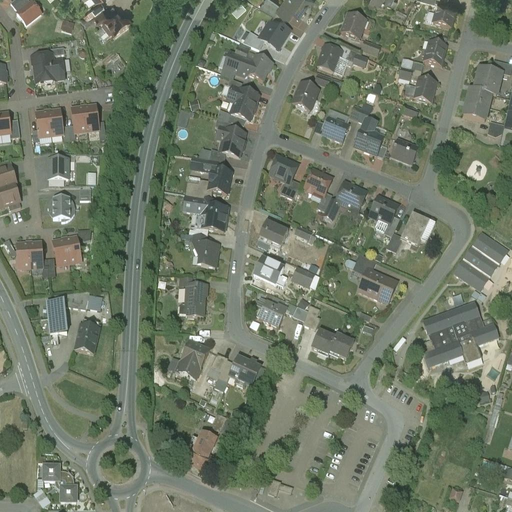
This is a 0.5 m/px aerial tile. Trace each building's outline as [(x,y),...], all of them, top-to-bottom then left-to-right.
[(24,0),(19,0),(10,8),(18,17),(30,7),(24,0)] [(278,11),(264,0),(259,8),(274,17),(278,11)] [(313,1),(310,0),(285,0),(280,7),(299,20),(313,1)] [(390,0),(370,0),(370,3),(386,10),(390,0)] [(456,9),(438,4),(432,26),(450,31),(453,22),(452,22),(455,10),(456,10),(456,9)] [(18,17),(16,18),(26,30),(41,18),(32,6),(30,7),(18,17)] [(117,12),(109,19),(101,9),(89,19),(97,31),(102,27),(105,30),(103,32),(109,40),(111,38),(114,42),(130,29),(126,24),(126,23),(121,17),(121,18),(117,12)] [(366,24),(348,17),(340,37),(358,44),(366,24)] [(290,34),(271,22),(259,41),(264,44),(279,53),(290,34)] [(74,28),(64,25),(61,35),(71,37),(74,28)] [(259,54),(264,44),(259,41),(250,35),(243,47),(251,51),(259,54)] [(381,50),(365,44),(362,53),(378,59),(381,50)] [(446,50),(429,45),(423,65),(440,70),(440,69),(438,68),(441,59),(443,59),(446,50)] [(243,47),(240,46),(237,51),(248,56),(251,51),(243,47)] [(248,56),(237,51),(234,58),(245,63),(248,56)] [(341,57),(325,51),(317,70),(333,76),(341,57)] [(63,52),(48,54),(49,60),(52,59),(52,60),(64,59),(63,52)] [(356,57),(350,54),(348,60),(346,59),(345,63),(352,66),(356,57)] [(357,56),(354,66),(366,71),(370,61),(357,56)] [(49,60),(31,62),(32,69),(34,71),(36,85),(37,87),(44,86),(44,87),(46,89),(51,88),(52,86),(52,85),(55,85),(54,79),(63,78),(61,65),(53,66),(52,60),(52,59),(49,60)] [(272,67),(256,59),(251,69),(228,61),(223,74),(244,81),(247,80),(248,79),(262,85),(267,75),(268,76),(272,67)] [(511,71),(511,68),(493,63),(491,74),(502,76),(501,77),(510,79),(511,71)] [(423,68),(413,66),(411,73),(421,76),(423,68)] [(491,74),(480,71),(474,94),(488,98),(496,100),(501,77),(502,76),(491,74)] [(421,76),(411,73),(411,75),(400,72),(398,81),(410,84),(410,83),(417,85),(418,81),(419,81),(421,76)] [(330,83),(317,79),(314,87),(327,91),(330,83)] [(419,81),(418,81),(417,85),(416,91),(404,88),(401,99),(430,107),(432,98),(432,97),(434,86),(435,87),(436,85),(419,81)] [(242,87),(230,82),(227,89),(231,91),(239,94),(240,92),(242,87)] [(317,94),(300,87),(292,108),(310,114),(317,94)] [(258,99),(240,92),(239,94),(231,91),(227,104),(234,107),(231,115),(230,118),(246,124),(249,125),(253,115),(251,114),(253,109),(255,109),(258,99)] [(474,94),(470,93),(463,119),(484,125),(489,106),(486,105),(488,98),(474,94)] [(371,110),(363,107),(361,113),(369,116),(371,110)] [(419,115),(404,109),(401,117),(416,122),(419,115)] [(95,110),(87,111),(87,110),(83,111),(86,135),(98,134),(98,127),(95,110)] [(361,113),(353,110),(349,121),(357,125),(361,113)] [(80,112),(72,113),(74,130),(75,137),(86,135),(83,111),(80,111),(80,112)] [(182,112),(178,128),(187,130),(191,115),(182,112)] [(369,116),(361,113),(357,125),(363,127),(365,128),(367,122),(369,116)] [(45,116),(36,118),(38,134),(39,141),(51,140),(48,115),(44,115),(45,116)] [(60,115),(51,116),(51,115),(48,115),(51,140),(63,138),(62,131),(60,115)] [(8,117),(0,118),(0,138),(10,137),(9,125),(8,117)] [(246,124),(230,118),(227,125),(231,126),(244,130),(246,124)] [(349,129),(328,121),(321,138),(342,147),(349,129)] [(377,126),(367,122),(365,128),(363,127),(361,132),(383,141),(385,134),(375,130),(377,126)] [(227,125),(217,123),(215,130),(219,132),(220,131),(229,133),(231,126),(227,125)] [(17,124),(9,125),(10,137),(10,143),(20,142),(17,124)] [(503,129),(490,125),(487,138),(495,142),(501,138),(503,129)] [(229,133),(220,131),(219,132),(216,143),(222,144),(219,155),(219,156),(226,157),(239,161),(241,153),(242,153),(244,146),(243,146),(245,138),(229,133)] [(383,141),(361,132),(353,151),(363,155),(364,153),(376,158),(376,159),(376,160),(376,159),(380,149),(383,141)] [(406,146),(397,143),(393,154),(395,154),(392,161),(391,160),(390,161),(412,169),(418,152),(405,147),(406,146)] [(387,151),(380,149),(376,159),(382,162),(387,151)] [(211,155),(202,153),(200,162),(208,164),(211,155)] [(219,155),(211,153),(211,155),(208,164),(218,166),(223,167),(226,157),(219,156),(219,155)] [(298,169),(278,160),(269,179),(285,186),(289,188),(291,183),(298,169)] [(200,162),(192,161),(191,172),(212,175),(213,171),(217,172),(218,166),(208,164),(200,162)] [(51,163),(48,163),(48,183),(68,183),(68,163),(62,163),(51,163)] [(10,164),(0,167),(0,169),(1,174),(10,171),(11,171),(12,171),(10,164)] [(1,174),(0,174),(0,192),(14,188),(14,189),(16,188),(11,171),(10,171),(1,174)] [(213,171),(212,175),(209,185),(207,194),(212,195),(226,198),(228,189),(231,176),(232,176),(232,175),(217,172),(213,171)] [(332,182),(313,174),(305,191),(306,191),(307,194),(311,196),(314,195),(322,199),(324,200),(325,196),(332,182)] [(97,187),(97,175),(88,176),(89,187),(97,187)] [(209,185),(188,181),(185,198),(202,201),(211,202),(212,195),(207,194),(209,185)] [(291,183),(289,188),(285,186),(279,197),(292,203),(300,187),(291,183)] [(366,196),(345,186),(336,205),(335,206),(339,208),(357,216),(360,209),(362,209),(364,205),(363,203),(366,196)] [(14,188),(0,192),(0,211),(8,209),(19,205),(14,189),(14,188)] [(90,193),(79,193),(80,204),(91,204),(90,193)] [(325,196),(324,200),(322,199),(316,212),(323,215),(324,215),(330,203),(332,199),(325,196)] [(48,207),(47,213),(48,213),(48,215),(49,217),(50,219),(51,221),(53,222),(53,223),(61,223),(61,226),(66,225),(71,222),(74,217),(75,212),(74,212),(74,210),(74,208),(73,206),(72,205),(72,204),(70,202),(70,201),(61,201),(61,198),(56,199),(51,203),(48,207)] [(202,201),(185,198),(183,215),(197,217),(200,217),(201,207),(202,201)] [(211,202),(202,201),(201,207),(213,209),(214,202),(211,202)] [(398,209),(379,201),(370,220),(378,224),(387,228),(389,229),(393,220),(398,209)] [(336,205),(330,203),(323,219),(332,223),(339,208),(335,206),(336,205)] [(19,205),(8,209),(10,215),(21,211),(19,205)] [(213,209),(201,207),(200,217),(197,217),(195,230),(195,231),(208,233),(224,235),(228,211),(213,209)] [(421,222),(412,218),(401,244),(417,251),(421,242),(427,244),(433,230),(420,224),(421,222)] [(389,229),(387,228),(384,236),(383,237),(391,241),(393,237),(399,223),(393,220),(389,229)] [(288,234),(267,224),(258,241),(259,242),(259,241),(271,246),(280,251),(279,252),(280,252),(288,234)] [(387,228),(378,224),(375,230),(376,232),(384,236),(387,228)] [(208,233),(195,231),(195,230),(190,229),(189,238),(193,238),(193,239),(207,240),(208,233)] [(312,236),(298,230),(295,236),(310,242),(312,236)] [(402,241),(393,237),(391,241),(386,252),(396,257),(401,244),(402,241)] [(481,237),(453,277),(480,296),(508,255),(481,237)] [(271,246),(259,241),(259,242),(256,247),(268,252),(271,246)] [(76,242),(68,243),(67,242),(64,243),(69,267),(81,265),(77,246),(76,242)] [(61,244),(53,246),(57,269),(69,267),(64,243),(61,243),(61,244)] [(9,244),(3,247),(8,256),(14,253),(9,244)] [(206,246),(193,244),(199,260),(202,261),(200,270),(215,272),(218,248),(206,246)] [(41,247),(32,247),(32,246),(29,247),(30,271),(42,271),(42,264),(41,247)] [(26,248),(17,248),(17,255),(17,260),(18,272),(30,271),(29,247),(25,247),(26,248)] [(376,265),(359,258),(352,273),(353,273),(355,270),(366,275),(367,274),(371,276),(376,265)] [(283,271),(262,261),(254,278),(254,279),(255,278),(264,282),(275,287),(274,288),(275,288),(283,271)] [(314,277),(298,270),(292,283),(308,290),(314,277)] [(371,276),(367,274),(366,275),(355,270),(353,273),(365,278),(358,294),(387,307),(396,287),(371,276)] [(314,277),(308,290),(315,293),(319,279),(314,277)] [(264,282),(255,278),(254,279),(253,282),(254,282),(254,286),(260,288),(262,286),(264,282)] [(191,282),(180,281),(179,289),(187,289),(187,287),(190,287),(191,282)] [(190,287),(187,287),(187,289),(185,307),(188,307),(188,320),(203,321),(204,300),(206,300),(207,288),(190,287)] [(449,315),(466,308),(460,294),(443,301),(449,315)] [(90,295),(67,297),(65,310),(87,313),(90,295)] [(50,339),(67,337),(63,305),(46,307),(50,339)] [(466,308),(449,315),(422,325),(427,339),(430,345),(419,349),(428,372),(428,370),(442,365),(442,367),(448,365),(447,363),(461,358),(465,367),(481,361),(477,350),(484,347),(483,345),(497,340),(498,342),(493,328),(484,331),(474,305),(466,308)] [(277,309),(276,311),(266,306),(263,313),(260,312),(257,313),(255,317),(256,320),(279,331),(286,315),(285,315),(286,313),(277,309)] [(185,307),(182,307),(178,311),(177,319),(188,320),(188,307),(185,307)] [(319,313),(310,308),(308,315),(304,324),(304,325),(303,328),(315,334),(320,322),(316,320),(319,313)] [(308,315),(297,310),(292,320),(304,325),(304,324),(308,315)] [(371,320),(360,316),(358,321),(369,326),(371,320)] [(99,327),(86,324),(85,329),(98,332),(99,327)] [(85,329),(80,328),(75,353),(93,358),(99,333),(98,332),(85,329)] [(335,341),(319,334),(311,351),(318,355),(318,354),(328,358),(327,359),(328,359),(337,338),(336,338),(335,341)] [(354,345),(337,338),(328,359),(330,355),(339,359),(339,360),(346,363),(354,345)] [(189,345),(176,374),(196,383),(200,374),(209,354),(189,345)] [(228,362),(217,357),(210,371),(221,375),(225,367),(228,362)] [(250,366),(238,360),(233,370),(229,380),(230,380),(237,383),(235,387),(245,391),(246,388),(252,390),(256,379),(254,378),(258,370),(255,368),(256,366),(251,364),(250,366)] [(221,375),(218,382),(227,386),(230,380),(229,380),(233,370),(225,367),(221,375)] [(221,375),(210,371),(207,377),(218,382),(221,375)] [(484,396),(480,397),(477,398),(479,408),(491,405),(490,402),(488,403),(487,396),(484,397),(484,396)] [(238,426),(226,421),(219,435),(232,441),(238,426)] [(216,442),(202,436),(199,443),(199,444),(204,446),(199,455),(208,459),(216,442)] [(199,443),(193,440),(188,451),(190,452),(191,453),(191,452),(199,455),(204,446),(199,444),(199,443)] [(199,455),(191,452),(191,453),(188,458),(186,457),(183,463),(186,464),(185,465),(206,475),(212,461),(208,459),(199,455)] [(322,458),(324,455),(317,452),(308,471),(318,475),(325,459),(322,458)] [(73,481),(68,475),(67,476),(66,476),(64,475),(59,475),(59,470),(44,470),(44,484),(55,485),(55,487),(55,489),(56,491),(58,492),(59,493),(61,494),(61,506),(76,506),(76,491),(74,491),(74,487),(73,485),(73,482),(73,481)] [(511,471),(507,470),(503,483),(511,485),(511,481),(511,471)] [(279,497),(279,493),(292,496),(294,488),(273,484),(271,496),(279,497)] [(35,496),(43,511),(52,506),(43,492),(35,496)] [(462,496),(453,493),(449,502),(458,505),(462,496)]
